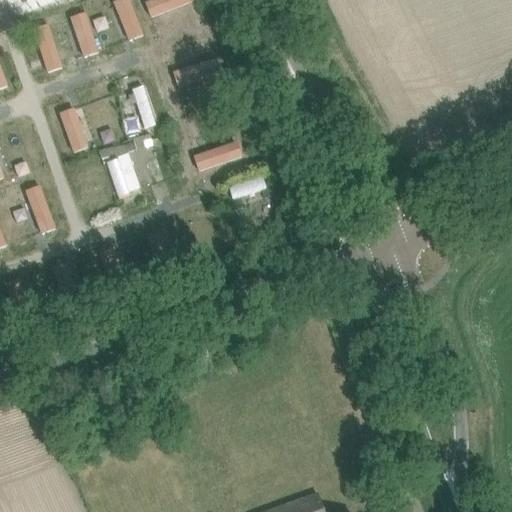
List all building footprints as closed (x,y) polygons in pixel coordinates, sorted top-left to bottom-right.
[(75,9),(63,13),(79,63),(97,57),(95,49),(107,44),(97,13),(78,19),(75,9)] [(195,45),(206,81),(223,75),(211,40),(195,45)] [(0,93),(9,90),(0,61),(0,93)] [(162,109),(178,105),(170,71),(154,75),(162,109)] [(131,92),(144,130),(156,126),(143,88),(131,92)] [(187,116),(223,100),(218,88),(182,104),(187,116)] [(95,143),(116,138),(104,93),(83,98),(95,143)] [(191,136),(205,132),(201,118),(187,122),(191,136)] [(21,137),(9,141),(19,171),(46,163),(35,126),(19,131),(21,137)] [(186,171),(201,165),(188,131),(173,137),(186,171)] [(140,151),(158,145),(154,134),(136,140),(140,151)] [(2,151),(0,151),(0,184),(9,183),(2,151)] [(107,165),(118,200),(130,196),(130,193),(140,190),(129,155),(117,159),(118,162),(107,165)] [(229,189),(233,201),(267,190),(264,178),(229,189)] [(31,189),(47,235),(70,227),(54,180),(31,189)] [(0,233),(11,230),(9,223),(22,219),(17,202),(5,206),(1,194),(0,194),(0,233)] [(239,220),(223,225),(227,236),(220,239),(227,259),(250,252),(239,220)] [(170,237),(177,271),(211,264),(204,230),(170,237)] [(144,232),(130,236),(142,280),(155,276),(144,232)] [(109,292),(134,283),(123,254),(99,264),(109,292)] [(60,276),(72,309),(100,298),(88,266),(60,276)] [(45,284),(19,289),(23,313),(50,307),(45,284)] [(323,511),(317,495),(299,502),(272,511),(323,511)]
